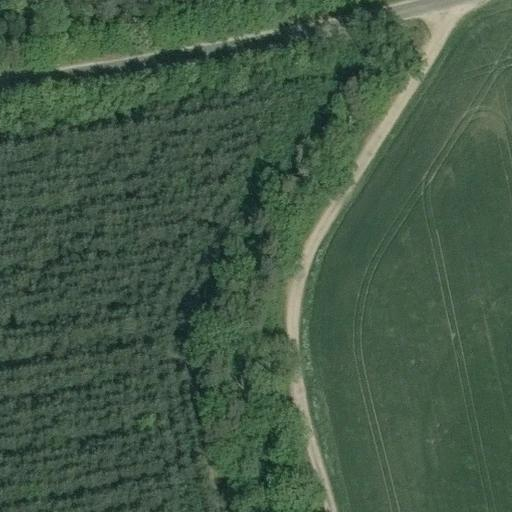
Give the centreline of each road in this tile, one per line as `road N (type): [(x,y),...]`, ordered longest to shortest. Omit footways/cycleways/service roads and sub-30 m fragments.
road 1 (track): [(331,511),(293,300),(309,244),(461,0)]
road 2 (residential): [(0,85),(274,40),(450,0)]
